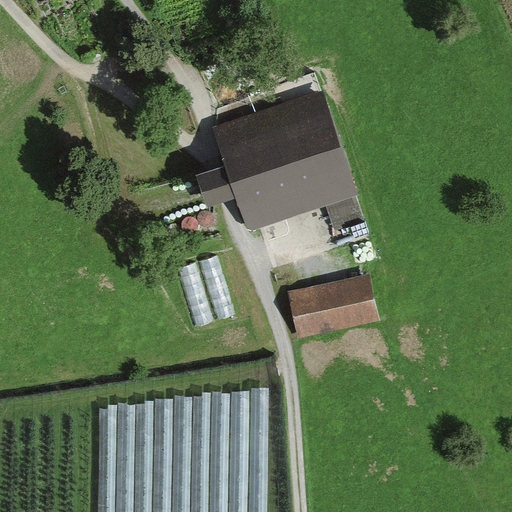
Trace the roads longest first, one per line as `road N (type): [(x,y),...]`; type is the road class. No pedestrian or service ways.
road 1 (track): [(96,78),(191,143),(220,192),(283,334),(300,511)]
road 2 (track): [(59,62),(86,98),(129,210),(200,188)]
road 3 (track): [(124,0),(176,79),(191,143)]
road 4 (track): [(1,0),(59,62),(96,78)]
